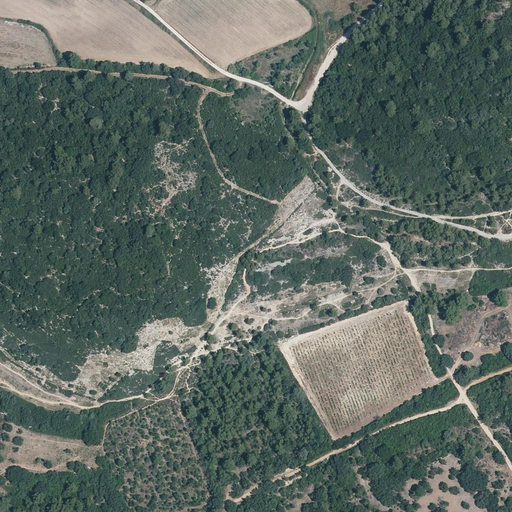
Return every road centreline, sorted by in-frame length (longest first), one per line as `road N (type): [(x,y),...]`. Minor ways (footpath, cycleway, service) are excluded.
road 1 (track): [(0,382),(51,403),(128,399),(185,362),(253,338),(265,322),(300,319),(320,304),(345,313),(361,308),(390,288),(400,265)]
road 2 (track): [(389,0),(327,61),(305,108),(313,141),(353,189),(377,203),(498,237)]
road 3 (track): [(215,511),(455,404),(473,383),(511,368)]
road 4 (track): [(511,465),(462,396),(436,345),(429,309),(384,245)]
road 5 (track): [(133,0),(222,72),(305,108)]
